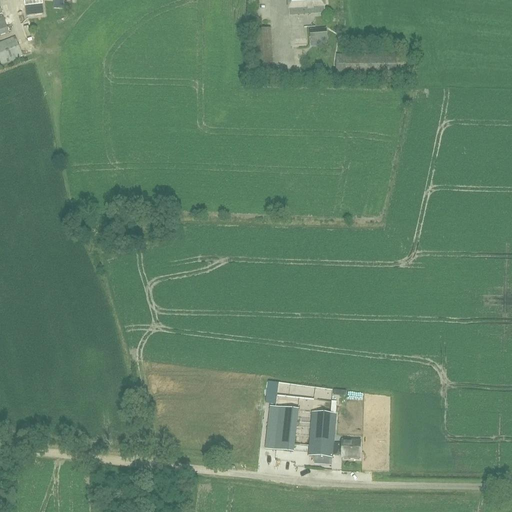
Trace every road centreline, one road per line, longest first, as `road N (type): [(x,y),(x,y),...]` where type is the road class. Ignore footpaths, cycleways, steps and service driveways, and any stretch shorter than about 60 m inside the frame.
road 1 (unclassified): [(511,487),(349,484),(227,471)]
road 2 (track): [(0,445),(227,471)]
